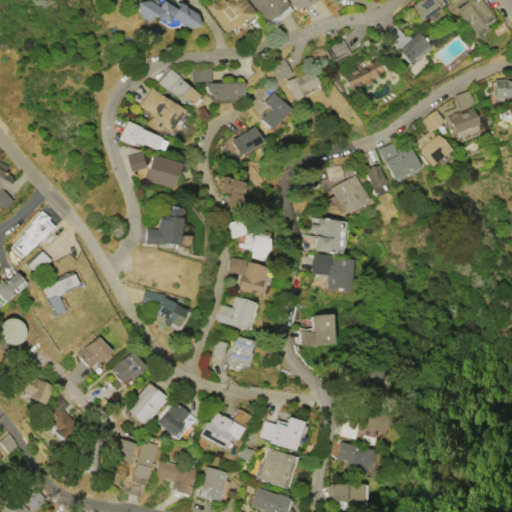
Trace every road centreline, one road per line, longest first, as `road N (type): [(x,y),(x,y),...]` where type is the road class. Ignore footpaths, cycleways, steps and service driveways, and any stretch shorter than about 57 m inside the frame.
road 1 (residential): [(316,511),(321,424),(286,332),(296,255),(288,192),(294,172),(319,154),(368,142),(450,87),(511,62)]
road 2 (residential): [(503,0),(383,6),(246,52),(150,62),(108,105),(105,133),(126,221),(97,266)]
road 3 (residential): [(314,400),(222,389),(171,369),(65,223),(0,152)]
road 4 (residential): [(183,377),(212,302),(221,244),(203,146),(256,95)]
road 5 (residential): [(142,511),(62,494),(32,468),(0,419)]
road 6 (residential): [(0,359),(22,355),(68,384),(105,423)]
